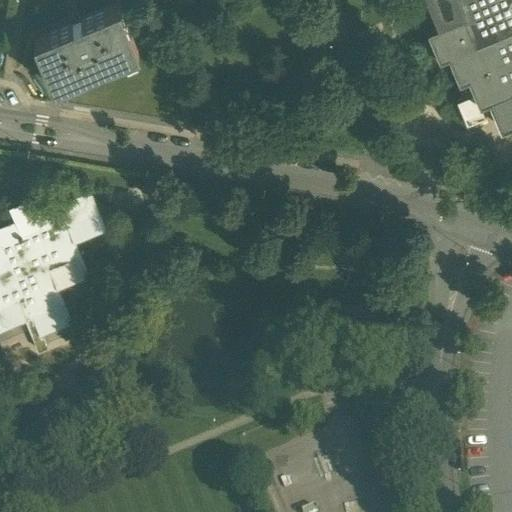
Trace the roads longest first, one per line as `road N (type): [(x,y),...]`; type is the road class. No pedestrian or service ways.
road 1 (residential): [(473,217),(0,125)]
road 2 (unclassified): [(445,511),(437,379),(473,217)]
